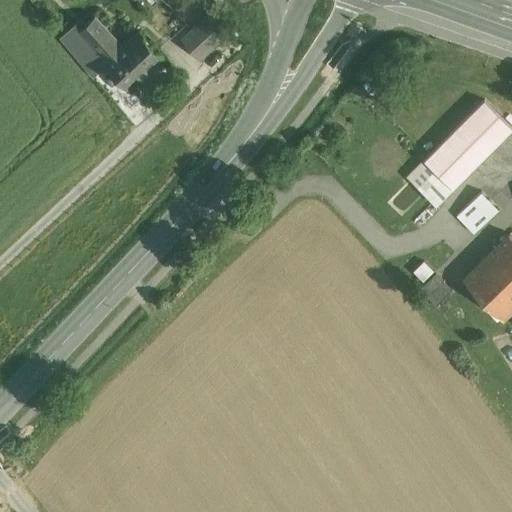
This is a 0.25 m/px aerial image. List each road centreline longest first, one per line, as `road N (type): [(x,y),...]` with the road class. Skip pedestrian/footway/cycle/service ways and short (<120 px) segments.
road 1 (tertiary): [(0,405),(268,117)]
road 2 (tertiary): [(268,117),(346,0)]
